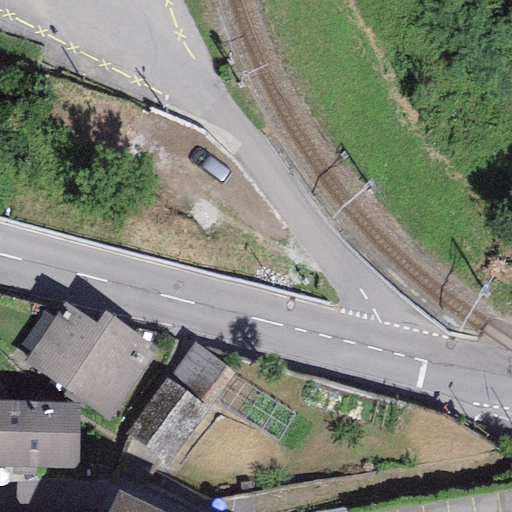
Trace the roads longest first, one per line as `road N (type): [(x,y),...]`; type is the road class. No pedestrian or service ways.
road 1 (residential): [(401,356),(239,136),(161,42),(106,0)]
road 2 (secondary): [(401,356),(0,256)]
